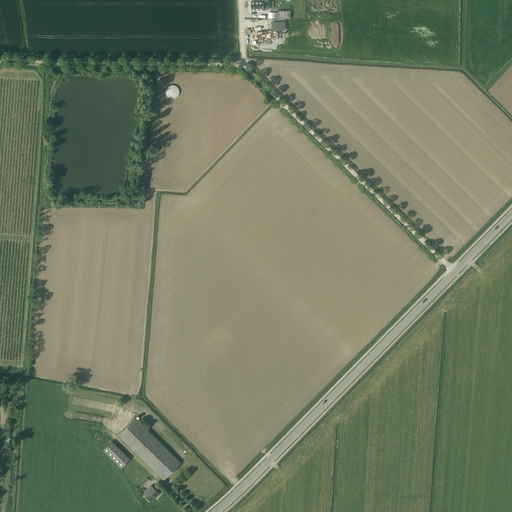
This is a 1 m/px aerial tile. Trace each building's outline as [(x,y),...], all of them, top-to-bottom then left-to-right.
[(262,0),(263,1),(251,2),(251,11),(256,10),(257,12),(263,12),(263,10),(269,10),(268,0),(262,0)] [(271,32),(256,32),(256,40),(275,40),(275,33),(282,33),(282,30),(285,30),(285,23),(271,23),(271,32)] [(173,85),(172,85),(171,85),(170,85),(169,86),(168,87),(167,88),(166,89),(166,90),(166,91),(165,92),(166,93),(166,94),(166,95),(167,96),(168,97),(169,98),(170,98),(171,98),(171,99),(172,99),(173,99),(174,98),(175,98),(176,98),(176,97),(177,97),(177,96),(178,96),(178,95),(178,94),(179,94),(179,93),(179,92),(179,91),(179,90),(178,89),(178,88),(177,88),(177,87),(176,87),(176,86),(175,86),(174,85),(173,85)] [(181,462),(135,417),(118,435),(163,480),(181,462)] [(122,468),(131,458),(113,441),(104,451),(122,468)] [(151,486),(143,494),(146,496),(145,497),(146,497),(150,500),(155,495),(156,496),(159,493),(151,486)]
